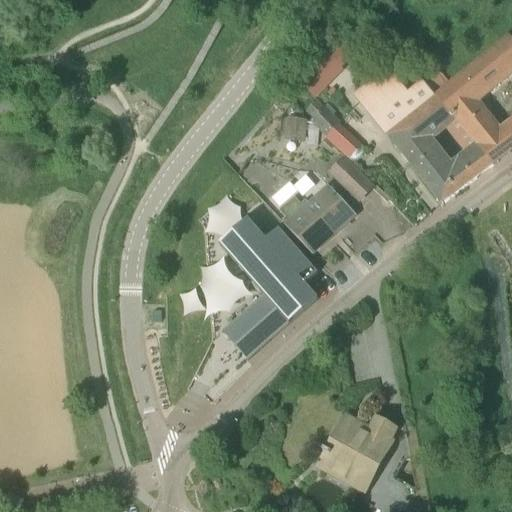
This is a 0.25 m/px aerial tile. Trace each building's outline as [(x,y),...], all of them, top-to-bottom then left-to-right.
[(476,145),(493,167),(511,152),(511,150),(473,100),(511,69),(511,38),(511,37),(437,94),(459,122),(458,122),(476,145)] [(343,69),(359,51),(354,49),(338,40),(297,80),(316,100),(345,72),(343,69)] [(409,93),(393,74),(360,99),(443,206),(493,167),(476,145),(452,163),(436,142),(458,122),(459,122),(437,94),(434,96),(423,82),(409,93)] [(335,147),(349,161),(353,162),(356,162),(359,160),(362,158),(364,155),(364,152),(364,148),(362,145),(341,124),(342,123),(325,107),(323,108),(315,99),(304,110),(312,119),(310,121),(320,130),(318,132),(334,148),(335,147)] [(288,118),(286,142),(306,143),(308,120),(288,118)] [(360,201),(374,187),(345,157),(330,172),(360,201)] [(285,225),(313,255),(356,216),(331,186),(319,197),(318,196),(310,204),(306,200),(301,204),(294,197),(279,210),(286,217),(283,220),(286,224),(285,225)] [(271,246),(254,226),(226,250),(268,299),(226,335),(250,363),(320,302),(308,288),(324,275),(286,232),(271,246)] [(363,490),(396,431),(376,421),(367,438),(346,426),(331,454),(324,451),(323,453),(329,457),(323,468),(324,469),(324,468),(363,490)] [(22,511),(21,504),(14,500),(7,501),(2,508),(3,511),(22,511)]
